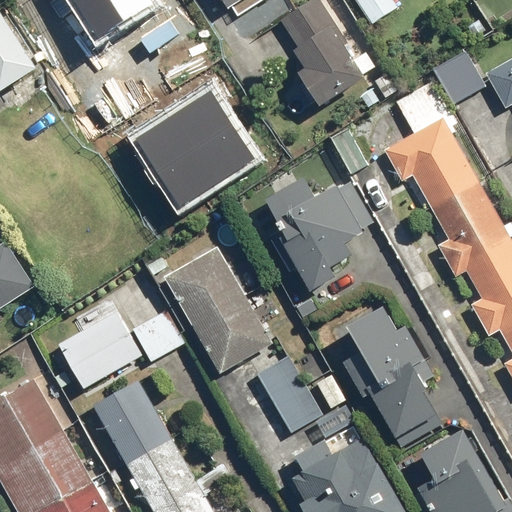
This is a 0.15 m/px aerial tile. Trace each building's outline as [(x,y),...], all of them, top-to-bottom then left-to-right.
[(149,0),(70,0),(94,38),(152,4),(149,0)] [(319,0),(311,0),(279,20),(308,68),(300,74),(320,107),(368,78),(319,0)] [(392,0),(355,0),(373,25),(398,8),(392,0)] [(0,91),(0,93),(40,69),(0,5),(0,4),(0,91)] [(466,50),(432,70),(454,105),(487,85),(466,50)] [(511,57),(486,73),(507,109),(511,106),(511,57)] [(210,86),(131,140),(178,209),(258,154),(210,86)] [(511,238),(444,118),(386,151),(403,180),(413,174),(450,240),(439,246),(457,276),(467,270),(483,298),(473,304),(491,335),(501,329),(511,348),(511,359),(506,363),(511,373),(511,238)] [(347,128),(330,138),(352,174),(368,165),(347,128)] [(340,185),(318,197),(307,177),(267,200),(284,230),(279,232),(313,292),(341,277),(335,265),(354,254),(348,243),(367,233),(364,227),(374,221),(352,182),(341,187),(340,185)] [(7,243),(0,247),(0,309),(36,285),(7,243)] [(218,246),(165,277),(221,373),(274,343),(218,246)] [(174,247),(149,263),(159,278),(184,263),(174,247)] [(83,331),(60,344),(85,387),(142,355),(111,300),(76,319),(83,331)] [(386,307),(353,326),(366,350),(346,361),(367,398),(374,394),(402,445),(445,421),(427,390),(431,388),(418,364),(428,359),(409,325),(400,331),(386,307)] [(165,311),(133,329),(152,363),(184,344),(165,311)] [(288,355),(257,374),(292,431),(323,413),(288,355)] [(110,511),(35,378),(0,397),(0,477),(19,511),(110,511)] [(214,511),(140,380),(95,405),(155,511),(214,511)] [(346,404),(316,420),(326,437),(356,420),(346,404)] [(511,511),(511,497),(507,501),(467,427),(423,451),(437,478),(421,487),(434,511),(511,511)] [(306,470),(294,477),(308,500),(302,504),(306,511),(409,511),(365,437),(334,454),(325,439),(297,455),(306,470)]
